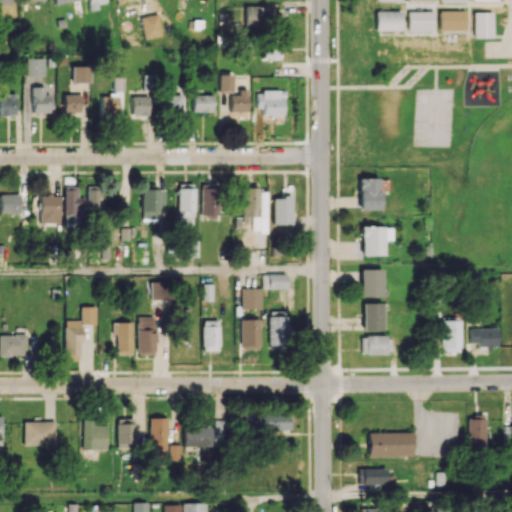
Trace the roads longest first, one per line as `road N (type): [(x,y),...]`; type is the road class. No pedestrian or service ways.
road 1 (residential): [(511,381),(0,385)]
road 2 (tertiary): [(320,0),(324,511)]
road 3 (residential): [(321,156),(0,156)]
